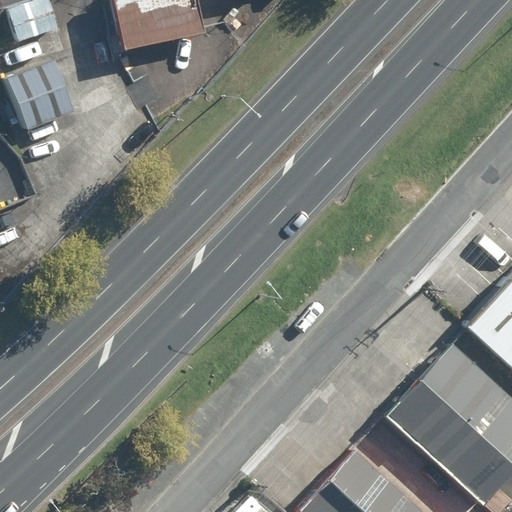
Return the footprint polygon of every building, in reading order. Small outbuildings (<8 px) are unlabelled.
[(47,0),(41,0),(6,12),(16,44),(58,30),(47,0)] [(192,0),(111,0),(123,53),(203,36),(196,3),(193,4),(192,0)] [(51,63),(6,81),(27,133),(72,115),(51,63)] [(511,273),(468,322),(511,362),(511,273)] [(511,397),(451,342),(385,414),(481,503),(511,469),(511,397)] [(425,511),(354,448),(298,510),(299,511),(425,511)]
